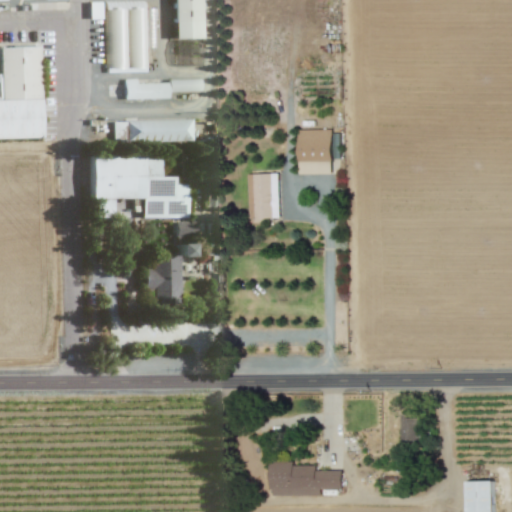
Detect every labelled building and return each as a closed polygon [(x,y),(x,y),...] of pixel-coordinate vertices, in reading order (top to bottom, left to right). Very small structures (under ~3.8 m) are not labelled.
[(170,0),(171,39),(198,38),(197,0),(170,0)] [(0,139),(38,138),(36,47),(0,47),(0,139)] [(165,83),(133,84),(133,79),(122,80),(122,100),(166,98),(165,83)] [(198,91),(198,79),(166,80),(167,92),(198,91)] [(110,122),(111,145),(190,143),(189,119),(110,122)] [(298,174),(332,174),(331,129),(298,130),(298,174)] [(88,155),(87,213),(108,214),(109,198),(139,199),(139,218),(184,219),(185,185),(169,185),(170,177),(156,177),(156,156),(88,155)] [(278,199),(278,173),(247,174),(248,219),(273,218),(272,199),(278,199)] [(174,237),(195,237),(195,222),(174,223),(174,237)] [(176,256),(187,256),(187,244),(174,244),(174,256),(148,256),(148,270),(142,270),(142,290),(150,290),(150,299),(157,299),(157,305),(177,305),(176,256)] [(419,416),(402,416),(401,440),(418,440),(419,416)] [(270,495),(321,496),(321,490),(341,490),(341,470),(316,470),(316,466),(293,465),(294,461),(270,461),(270,495)] [(467,511),(493,511),(493,481),(467,482),(467,511)]
